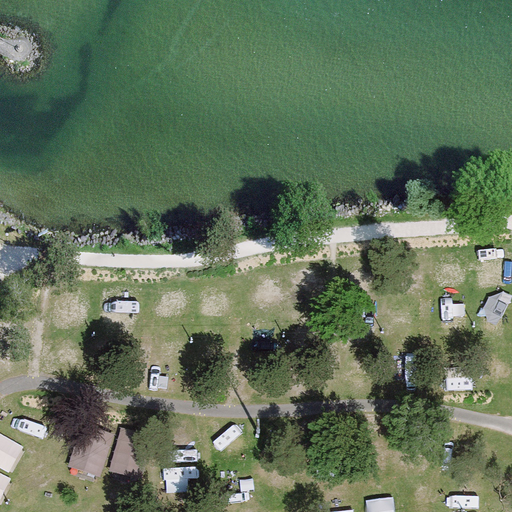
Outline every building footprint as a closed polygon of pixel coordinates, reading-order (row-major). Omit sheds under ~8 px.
[(476,281),(498,281),(498,254),(475,254),(476,281)] [(207,303),(230,304),(231,279),(207,279),(207,303)] [(69,462),(101,475),(118,433),(86,420),(69,462)] [(0,465),(13,472),(27,443),(0,429),(0,465)] [(136,481),(144,441),(119,435),(110,475),(136,481)] [(0,467),(0,501),(1,502),(14,475),(0,467)] [(370,511),(397,511),(393,493),(367,499),(370,511)]
